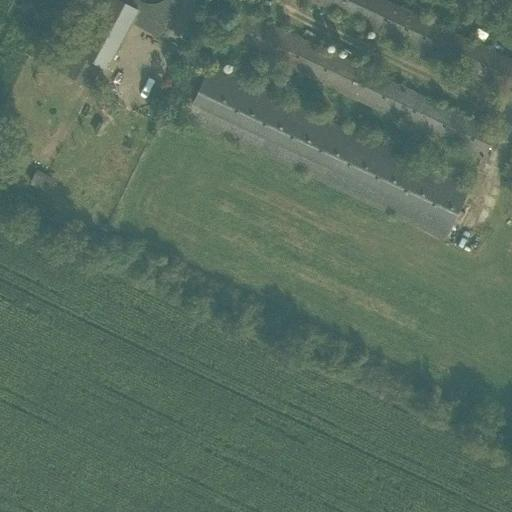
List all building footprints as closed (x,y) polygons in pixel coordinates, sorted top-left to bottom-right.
[(107,70),(138,11),(118,0),(82,0),(47,65),(89,88),(100,67),(107,70)] [(311,0),(511,94),(511,61),(384,0),(311,0)] [(240,10),(226,39),(484,160),(497,130),(240,10)] [(470,187),(210,65),(185,118),(445,240),(470,187)] [(35,168),(28,183),(49,194),(57,179),(35,168)]
